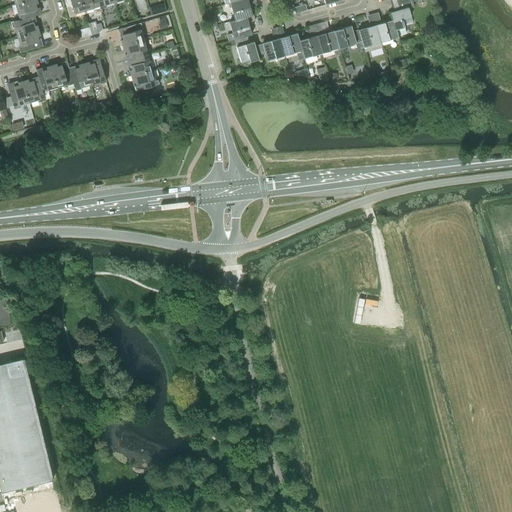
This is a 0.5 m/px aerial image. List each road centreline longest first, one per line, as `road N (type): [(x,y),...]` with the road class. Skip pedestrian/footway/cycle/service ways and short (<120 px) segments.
road 1 (unclassified): [(229,249),(373,197),(511,175)]
road 2 (primary): [(236,189),(511,158)]
road 3 (unclassified): [(283,511),(229,249)]
road 4 (unclassified): [(0,234),(70,231),(229,249)]
road 5 (primary): [(0,218),(217,191)]
